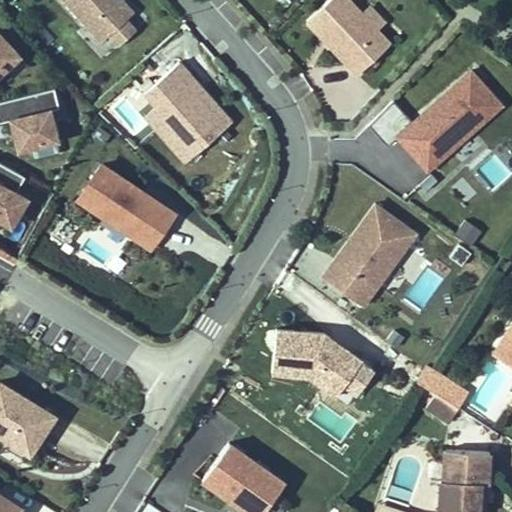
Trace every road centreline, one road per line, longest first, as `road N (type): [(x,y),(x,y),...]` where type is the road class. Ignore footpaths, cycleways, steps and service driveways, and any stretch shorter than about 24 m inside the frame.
road 1 (residential): [(171,381),(279,212),(294,167),(283,114),(185,0)]
road 2 (residential): [(171,381),(0,277)]
road 3 (residential): [(91,511),(171,381)]
